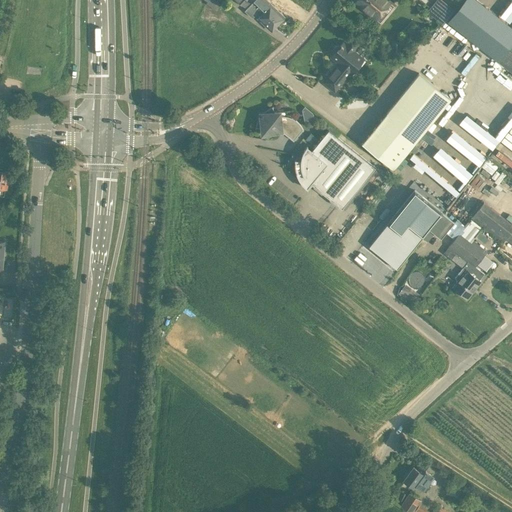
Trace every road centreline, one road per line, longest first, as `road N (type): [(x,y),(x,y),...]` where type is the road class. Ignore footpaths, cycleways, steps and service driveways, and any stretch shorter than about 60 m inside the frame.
road 1 (primary): [(60,511),(102,140)]
road 2 (unclassified): [(465,363),(236,176),(205,112)]
road 3 (unclassified): [(0,474),(26,358),(40,136)]
road 4 (unclassified): [(354,511),(407,416),(465,363)]
road 5 (unclassified): [(205,112),(263,75),(329,0)]
road 6 (track): [(399,427),(511,505)]
road 7 (primary): [(102,121),(100,0)]
